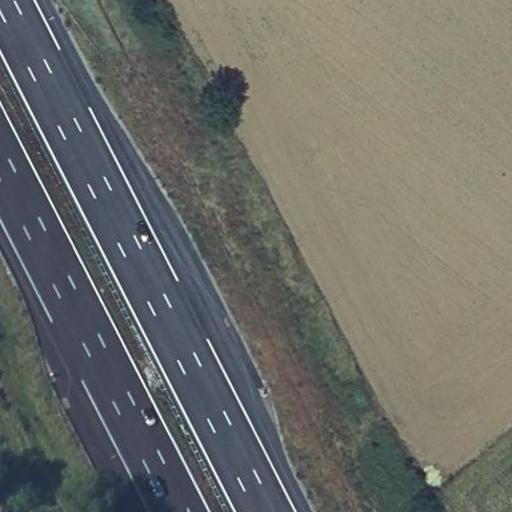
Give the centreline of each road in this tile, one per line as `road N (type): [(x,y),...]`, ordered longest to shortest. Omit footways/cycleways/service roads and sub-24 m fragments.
road 1 (motorway): [(265,511),(4,0)]
road 2 (motorway): [(0,163),(177,511)]
